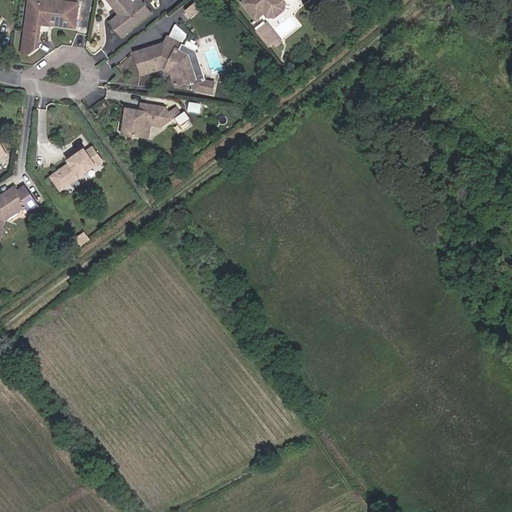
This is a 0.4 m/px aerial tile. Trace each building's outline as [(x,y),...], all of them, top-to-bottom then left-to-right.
[(76,28),(79,4),(51,0),(37,0),(36,11),(28,10),(22,54),(28,54),(38,47),(41,24),(51,26),(51,25),(76,28)] [(36,11),(37,0),(29,0),(28,10),(36,11)] [(107,0),(113,8),(117,8),(122,13),(119,15),(109,22),(122,38),(152,13),(140,0),(107,0)] [(285,3),(282,0),(246,0),(242,3),(256,20),(264,13),(267,17),(275,17),(283,10),(285,3)] [(276,35),(265,21),(256,28),(264,39),(266,36),(270,41),(272,39),(276,35)] [(149,48),(135,53),(142,75),(162,68),(163,65),(171,69),(171,71),(175,86),(192,81),(195,90),(213,92),(214,82),(205,80),(200,65),(193,67),(189,55),(180,50),(183,44),(168,37),(165,43),(176,49),(173,56),(159,49),(154,51),(149,48)] [(176,49),(165,43),(149,48),(154,51),(159,49),(173,56),(176,49)] [(200,65),(196,53),(189,55),(193,67),(200,65)] [(145,129),(146,124),(152,126),(162,127),(180,114),(176,107),(169,112),(165,107),(145,104),(144,111),(140,110),(126,108),(124,122),(125,122),(123,136),(134,137),(145,129)] [(149,139),(152,126),(146,124),(145,129),(134,137),(149,139)] [(61,190),(102,161),(93,147),(86,152),(85,150),(69,161),(70,163),(51,177),(61,190)] [(5,216),(18,208),(22,209),(27,206),(32,213),(40,208),(25,187),(18,191),(15,187),(0,196),(0,239),(0,240),(4,220),(5,216)] [(4,220),(22,209),(18,208),(5,216),(4,220)] [(86,241),(82,236),(76,240),(80,245),(86,241)]
